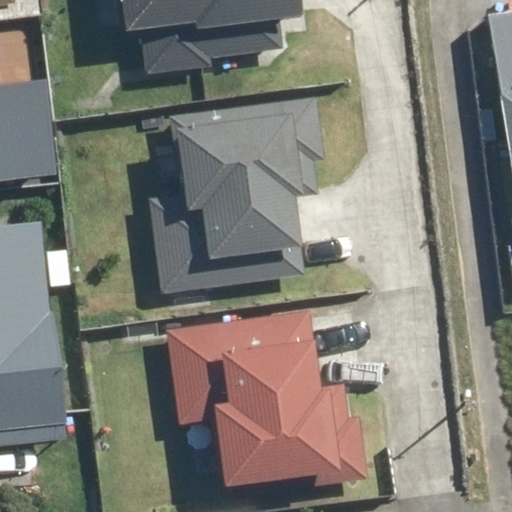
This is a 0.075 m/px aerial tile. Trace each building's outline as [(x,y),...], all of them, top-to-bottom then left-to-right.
[(289,47),(283,5),(300,3),(299,0),(125,0),(129,27),(148,25),(154,67),(289,47)] [(511,9),(482,14),(511,215),(511,9)] [(0,172),(52,167),(40,71),(0,75),(0,172)] [(167,288),(305,268),(293,183),(327,178),(313,85),(171,105),(183,189),(153,193),(167,288)] [(0,438),(68,430),(42,211),(0,215),(0,438)] [(320,380),(309,301),(167,321),(180,413),(212,408),(222,478),(354,459),(342,377),(320,380)]
